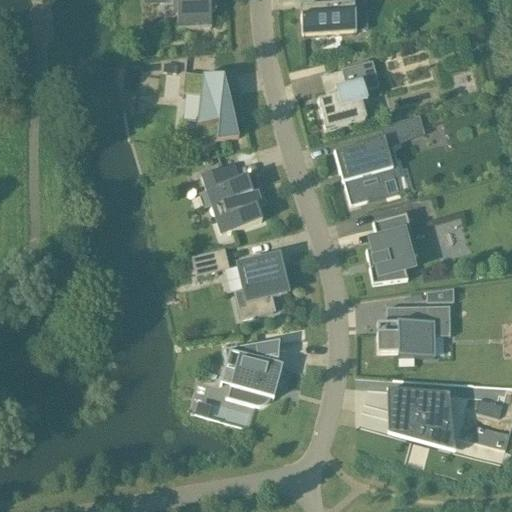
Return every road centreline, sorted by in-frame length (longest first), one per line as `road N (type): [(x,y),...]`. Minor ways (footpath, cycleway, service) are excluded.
road 1 (residential): [(301,478),(319,455),(336,380),(337,324),(332,272),(270,79),(259,0)]
road 2 (residential): [(301,478),(101,511)]
